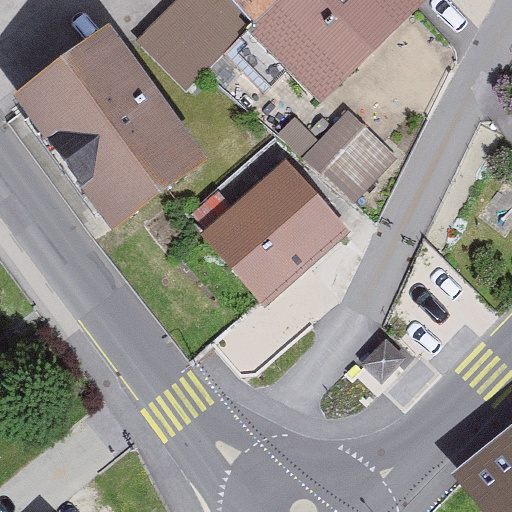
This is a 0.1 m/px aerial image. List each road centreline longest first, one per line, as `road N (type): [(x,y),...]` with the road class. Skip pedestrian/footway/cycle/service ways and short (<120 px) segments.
road 1 (residential): [(511,18),(364,307),(307,386),(283,466)]
road 2 (tertiary): [(0,170),(176,407),(258,488)]
road 3 (secondary): [(354,496),(511,359)]
